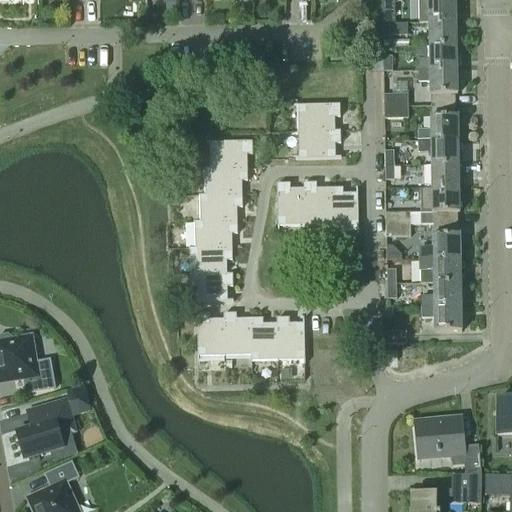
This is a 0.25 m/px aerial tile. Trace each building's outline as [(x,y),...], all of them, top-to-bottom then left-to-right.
[(174,0),(164,0),(165,12),(174,12),(174,0)] [(428,1),(418,1),(419,26),(429,26),(455,25),(455,0),(428,1)] [(383,2),(381,2),(382,27),(394,26),(393,2),(383,2)] [(455,25),(429,26),(429,49),(456,49),(455,25)] [(394,26),(382,27),(382,36),(382,38),(406,37),(406,26),(394,26)] [(429,61),(417,61),(418,73),(456,72),(456,49),(429,49),(429,61)] [(391,58),(382,58),(383,73),(391,73),(391,58)] [(456,72),(418,73),(418,85),(430,85),(430,97),(431,108),(455,108),(455,97),(457,97),(456,72)] [(407,97),(383,97),(384,109),(407,109),(407,97)] [(339,107),(293,108),(293,109),(297,109),(298,135),(339,134),(339,133),(334,133),(334,120),(339,119),(339,107)] [(431,132),(419,132),(419,144),(458,143),(458,119),(455,119),(455,108),(431,108),(431,119),(430,119),(431,132)] [(407,109),(384,109),(384,121),(408,121),(407,109)] [(298,160),(294,160),(294,162),(334,161),(334,146),(339,146),(339,134),(298,135),(298,160)] [(458,143),(419,144),(419,156),(431,156),(431,168),(458,167),(458,143)] [(210,171),(203,171),(203,172),(246,171),(245,157),(251,157),(251,144),(214,145),(206,145),(206,146),(209,146),(210,171)] [(393,153),(384,153),(385,169),(393,168),(393,153)] [(458,167),(431,168),(432,192),(459,191),(458,167)] [(393,168),(385,169),(385,183),(393,183),(393,169),(393,168)] [(205,197),(198,198),(241,197),(241,184),(246,184),(246,171),(203,172),(204,172),(205,197)] [(188,172),(175,173),(176,182),(188,181),(188,172)] [(290,186),(277,186),(277,231),(278,231),(278,228),(304,227),(304,186),(303,186),(303,192),(291,192),(290,192),(290,186)] [(316,186),(304,186),(304,227),(330,227),(330,233),(331,233),(330,191),(320,191),(316,191),(316,186)] [(342,191),(330,191),(331,233),(356,232),(356,236),(358,236),(357,196),(342,196),(342,191)] [(432,192),(420,192),(420,227),(433,227),(457,226),(457,215),(459,215),(459,191),(432,192)] [(200,224),(193,224),(236,224),(235,210),(241,210),(241,197),(198,198),(198,199),(199,198),(200,224)] [(409,215),(385,215),(386,227),(410,227),(409,215)] [(195,250),(188,250),(188,251),(230,250),(230,236),(236,236),(236,224),(193,224),(193,225),(194,225),(195,250)] [(433,250),(421,250),(421,262),(460,261),(459,237),(457,237),(457,226),(433,227),(433,237),(433,250)] [(410,227),(386,227),(386,240),(410,239),(410,227)] [(230,250),(188,251),(188,252),(189,252),(190,277),(189,277),(226,277),(225,263),(231,262),(230,250)] [(460,261),(421,262),(421,286),(433,286),(460,286),(460,261)] [(395,272),(386,272),(387,287),(395,287),(395,272)] [(190,303),(186,303),(186,305),(194,304),(227,304),(226,289),(232,289),(231,277),(226,277),(189,277),(189,278),(190,278),(190,303)] [(434,298),(422,298),(422,310),(461,310),(460,286),(433,286),(434,298)] [(395,287),(387,287),(387,301),(395,301),(395,287)] [(393,310),(381,310),(381,319),(393,319),(393,310)] [(461,310),(422,310),(422,322),(434,322),(434,334),(461,334),(461,310)] [(209,316),(197,317),(197,362),(198,362),(198,358),(224,358),(224,316),(223,316),(223,322),(209,322),(209,316)] [(232,316),(224,316),(224,358),(250,358),(250,363),(250,321),(236,321),(236,316),(232,316)] [(289,321),(277,321),(277,363),(303,363),(303,366),(304,366),(304,320),(302,320),(302,326),(289,326),(289,321)] [(262,321),(250,321),(250,363),(277,363),(277,321),(276,321),(276,326),(262,327),(262,321)] [(383,334),(381,334),(382,347),(383,347),(406,346),(405,334),(383,334)] [(0,384),(23,381),(25,396),(54,391),(49,362),(35,365),(30,339),(11,342),(10,339),(7,337),(0,338),(0,384)] [(291,373),(281,373),(281,382),(291,382),(291,373)] [(82,389),(67,393),(70,406),(74,418),(89,413),(86,402),(82,389)] [(511,401),(497,402),(496,439),(511,439),(511,401)] [(32,429),(16,434),(24,461),(62,450),(59,438),(74,434),(65,403),(37,411),(40,421),(31,424),(32,429)] [(419,443),(417,443),(419,463),(451,460),(451,469),(464,469),(465,477),(480,478),(477,448),(463,450),(460,419),(438,421),(438,425),(417,427),(419,443)] [(51,491),(28,501),(32,511),(76,511),(65,486),(78,480),(71,465),(44,477),(51,491)] [(451,493),(410,493),(409,511),(448,511),(448,506),(479,507),(480,478),(465,477),(451,477),(451,493)] [(511,511),(511,478),(484,478),(483,498),(509,499),(508,511),(511,511)]
